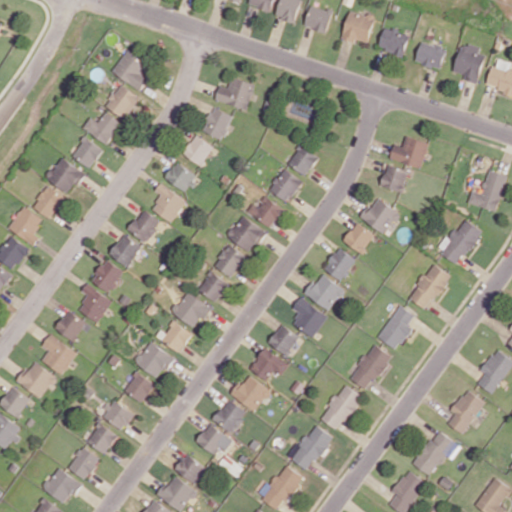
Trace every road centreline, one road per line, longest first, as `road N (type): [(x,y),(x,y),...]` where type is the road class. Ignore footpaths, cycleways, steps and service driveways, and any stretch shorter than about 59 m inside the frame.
road 1 (residential): [(105,511),(346,181),(380,92)]
road 2 (residential): [(511,136),(90,0)]
road 3 (residential): [(0,352),(173,114),(203,35)]
road 4 (residential): [(332,511),(511,263)]
road 5 (tertiary): [(0,122),(37,71),(70,0)]
